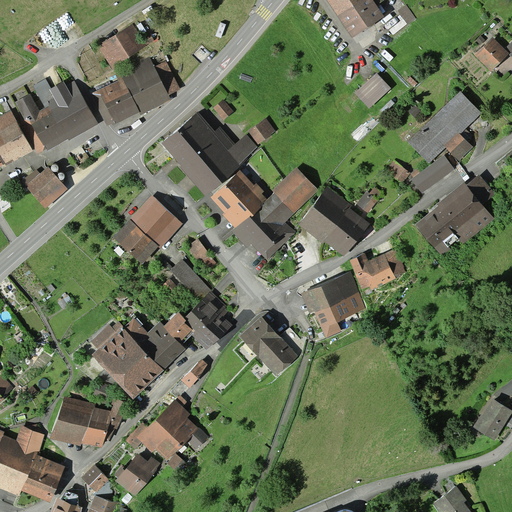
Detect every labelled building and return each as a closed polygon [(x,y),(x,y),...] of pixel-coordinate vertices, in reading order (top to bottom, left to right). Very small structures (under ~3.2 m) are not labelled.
[(328,0),(354,38),(384,18),(372,0),(328,0)] [(414,19),(406,8),(399,13),(407,24),(414,19)] [(143,46),(131,27),(99,46),(113,68),(121,64),(119,61),(143,46)] [(145,44),(152,40),(149,36),(142,40),(145,44)] [(479,45),(484,41),(479,36),(475,40),(479,45)] [(477,55),(490,68),(504,54),(491,41),(482,50),(480,48),(475,52),(477,54),(477,55)] [(116,74),(121,83),(135,111),(177,90),(163,63),(153,68),(153,67),(153,68),(148,59),(131,67),(130,68),(129,69),(128,70),(126,70),(116,74)] [(37,152),(95,120),(74,83),(64,89),(62,84),(51,90),(54,95),(45,100),(49,106),(37,112),(31,101),(19,108),(25,119),(20,122),(37,152)] [(135,111),(121,83),(93,97),(107,125),(135,111)] [(457,133),(478,113),(460,93),(409,142),(427,161),(443,146),(456,159),(470,145),(457,133)] [(223,118),(230,112),(221,102),(214,108),(223,118)] [(15,120),(11,112),(0,118),(0,162),(30,146),(15,120)] [(205,195),(247,159),(258,150),(246,136),(235,145),(220,127),(214,133),(197,113),(161,143),(205,195)] [(264,120),(257,125),(266,137),(273,132),(264,120)] [(257,125),(251,130),(260,142),(266,137),(257,125)] [(401,183),(408,173),(394,162),(386,172),(401,183)] [(24,181),(40,200),(59,183),(47,170),(38,178),(34,174),(24,181)] [(422,192),(429,186),(417,170),(411,174),(414,178),(411,180),(422,192)] [(212,195),(239,224),(264,202),(263,200),(263,201),(238,174),(239,174),(237,172),(212,195)] [(312,189),(296,172),(264,202),(239,224),(234,228),(235,229),(238,227),(251,241),(268,259),(276,251),(274,249),(282,241),(284,243),(294,233),(278,219),(284,214),(287,218),(293,212),(290,210),(312,189)] [(481,204),(493,195),(481,181),(470,191),(465,185),(416,224),(441,255),(448,249),(443,242),(454,233),(461,242),(491,218),(484,209),(484,208),(481,204)] [(345,254),(367,226),(323,191),(301,220),(345,254)] [(359,205),(366,211),(376,200),(368,194),(359,205)] [(158,241),(177,220),(154,198),(134,219),(158,241)] [(139,261),(158,241),(134,219),(115,240),(139,261)] [(206,269),(214,263),(196,240),(186,247),(198,263),(200,262),(206,269)] [(401,269),(395,254),(385,259),(383,254),(366,263),(362,253),(350,260),(362,289),(369,285),(371,288),(374,286),(393,277),(392,274),(401,269)] [(180,260),(169,270),(199,302),(208,293),(210,292),(180,260)] [(358,295),(348,272),(306,290),(326,336),(339,331),(335,321),(358,311),(361,309),(358,295)] [(169,293),(174,287),(167,280),(162,285),(169,293)] [(224,309),(208,293),(199,302),(191,310),(206,325),(196,335),(207,347),(229,326),(217,315),(224,309)] [(62,309),(66,305),(62,299),(57,303),(62,309)] [(182,320),(189,328),(196,335),(206,325),(191,310),(184,318),(182,320)] [(178,312),(163,326),(180,344),(186,338),(185,337),(189,333),(186,331),(189,328),(182,320),(184,318),(178,312)] [(275,373),(294,356),(260,318),(241,335),(275,373)] [(133,320),(124,328),(161,368),(174,355),(171,353),(180,344),(163,326),(159,322),(147,335),(133,320)] [(161,368),(124,328),(118,322),(112,329),(116,334),(98,351),(100,353),(100,354),(97,357),(132,395),(161,368)] [(205,365),(200,361),(197,363),(182,378),(190,385),(198,376),(205,365)] [(11,388),(0,377),(0,376),(0,399),(2,398),(11,388)] [(104,398),(107,389),(98,385),(94,395),(104,398)] [(32,396),(36,392),(31,387),(27,390),(32,396)] [(120,403),(121,400),(113,398),(111,403),(114,404),(111,413),(112,414),(108,425),(113,426),(114,427),(125,405),(120,403)] [(475,427),(493,438),(510,411),(493,400),(475,427)] [(108,425),(112,414),(111,413),(62,401),(51,432),(101,444),(106,432),(109,433),(113,426),(108,425)] [(181,407),(174,401),(139,435),(140,437),(138,439),(145,445),(147,443),(154,450),(157,446),(168,457),(187,439),(196,448),(206,438),(197,428),(194,431),(175,413),(181,407)] [(0,477),(22,487),(34,462),(42,435),(36,425),(24,427),(21,425),(13,447),(0,441),(0,477)] [(117,479),(135,493),(152,472),(157,465),(151,459),(147,464),(137,455),(117,479)] [(168,464),(175,471),(184,462),(176,455),(168,464)] [(56,471),(34,462),(22,487),(49,499),(61,471),(57,469),(56,471)] [(107,479),(94,465),(82,477),(95,491),(93,493),(97,496),(110,500),(112,492),(107,487),(110,484),(106,480),(107,479)] [(464,500),(455,487),(434,502),(440,511),(442,511),(444,511),(468,511),(461,502),(464,500)] [(58,501),(53,511),(77,511),(79,508),(78,508),(77,498),(64,492),(58,501)] [(110,500),(97,496),(93,507),(106,511),(113,511),(118,503),(110,500)]
